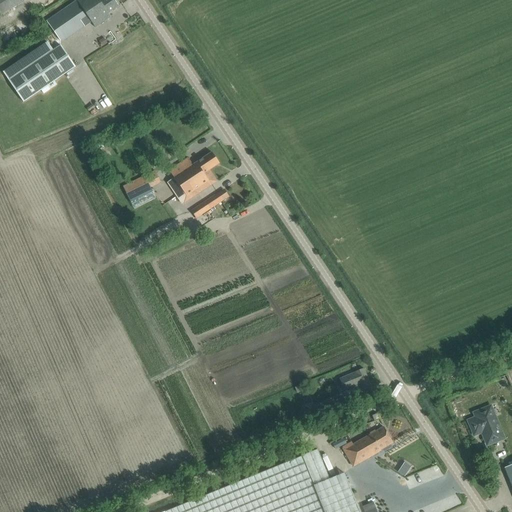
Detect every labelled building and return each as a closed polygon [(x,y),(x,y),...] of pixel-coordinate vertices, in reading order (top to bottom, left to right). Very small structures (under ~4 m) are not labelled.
[(0,0),(0,15),(25,0),(0,0)] [(111,17),(108,13),(119,6),(114,0),(101,0),(100,1),(99,0),(77,0),(47,21),(61,42),(91,22),(95,27),(111,17)] [(104,37),(99,41),(102,46),(107,43),(104,37)] [(24,102),(75,67),(60,46),(9,80),(24,102)] [(217,181),(209,170),(219,163),(212,152),(193,165),(188,158),(180,163),(169,170),(183,192),(178,195),(183,203),(209,187),(217,181)] [(157,170),(130,182),(138,200),(154,192),(150,183),(155,181),(156,183),(161,181),(157,170)] [(210,210),(223,201),(218,193),(191,211),(196,218),(209,209),(210,210)] [(372,387),(364,368),(339,379),(341,385),(342,385),(344,391),(360,384),(362,390),(372,387)] [(303,385),(296,388),(298,393),(305,390),(303,385)] [(321,415),(334,410),(330,400),(317,406),(321,415)] [(503,438),(498,425),(490,407),(475,413),(476,418),(469,421),(474,435),(482,432),(487,445),(503,438)] [(380,450),(393,443),(384,427),(353,445),(351,442),(342,447),(353,466),(381,451),(380,450)] [(359,511),(344,473),(313,486),(302,456),(164,511),(359,511)]
